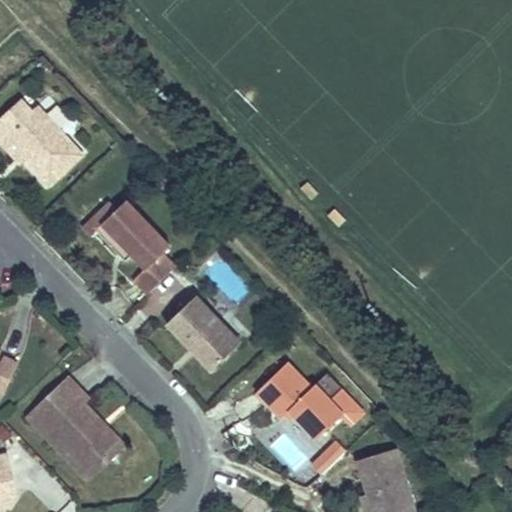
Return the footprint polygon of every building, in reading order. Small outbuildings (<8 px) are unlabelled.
[(24,98),(0,120),(0,139),(2,141),(10,134),(31,156),(29,159),(53,185),(87,154),(41,104),(35,110),(24,98)] [(10,134),(2,141),(23,164),(29,159),(31,156),(10,134)] [(173,246),(130,201),(120,210),(98,230),(119,252),(124,247),(133,256),(146,270),(135,281),(149,295),(178,266),(165,253),(173,246)] [(120,210),(112,202),(85,228),(93,236),(98,230),(120,210)] [(133,256),(124,247),(119,252),(128,262),(133,256)] [(241,344),(198,297),(168,325),(212,372),(241,344)] [(0,395),(4,397),(19,366),(3,359),(0,364),(0,395)] [(313,390),(289,365),(258,394),(283,419),(287,416),(290,413),(296,418),(318,441),(345,416),(316,387),(313,390)] [(98,396),(76,373),(35,413),(73,453),(78,448),(93,465),(108,451),(117,460),(134,443),(116,425),(111,429),(88,405),(98,396)] [(296,418),(290,413),(287,416),(292,421),(296,418)] [(117,460),(108,451),(93,465),(78,448),(73,453),(98,478),(117,460)] [(7,455),(0,456),(0,510),(6,509),(15,495),(7,455)] [(386,511),(392,467),(352,462),(347,497),(345,511),(386,511)] [(345,511),(347,497),(341,496),(339,511),(345,511)]
